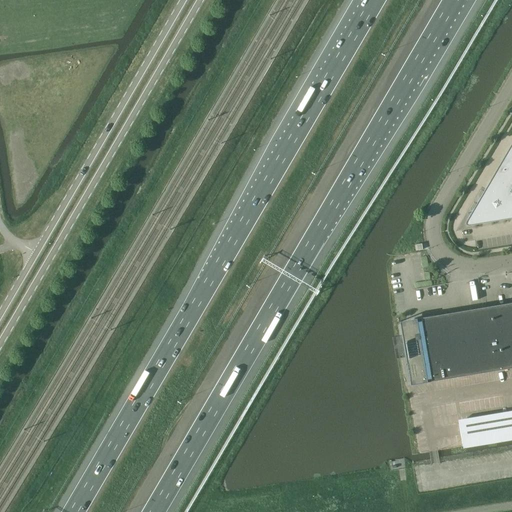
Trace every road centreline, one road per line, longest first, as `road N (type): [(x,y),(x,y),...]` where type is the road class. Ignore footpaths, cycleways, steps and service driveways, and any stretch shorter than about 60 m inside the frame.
road 1 (motorway): [(156,511),(454,0)]
road 2 (motorway): [(372,0),(74,511)]
road 3 (secondary): [(0,343),(201,0)]
road 4 (secondary): [(184,0),(36,254)]
road 5 (unclassified): [(511,86),(434,216),(432,237),(445,258),(466,266),(511,260)]
